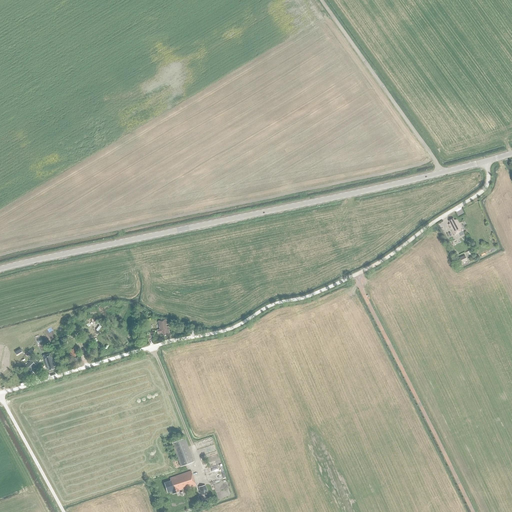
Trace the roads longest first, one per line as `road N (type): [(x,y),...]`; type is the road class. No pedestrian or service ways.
road 1 (residential): [(485,161),(481,192),(365,270),(225,330),(0,394)]
road 2 (tertiary): [(0,269),(485,161)]
road 3 (track): [(354,275),(471,511)]
road 4 (unclassified): [(63,511),(0,395)]
